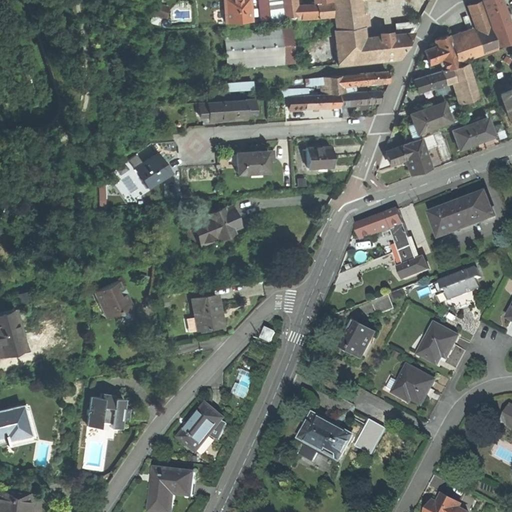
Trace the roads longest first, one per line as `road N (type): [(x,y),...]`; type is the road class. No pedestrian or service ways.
road 1 (residential): [(307,302),(275,302),(262,311),(162,419),(100,511)]
road 2 (residential): [(383,116),(155,134)]
road 3 (residential): [(221,511),(307,302)]
road 4 (track): [(76,0),(85,46),(81,115),(65,132),(0,153)]
road 5 (residential): [(403,511),(460,407),(511,384)]
road 6 (residential): [(450,0),(421,36),(383,116)]
road 7 (residential): [(511,150),(388,196)]
